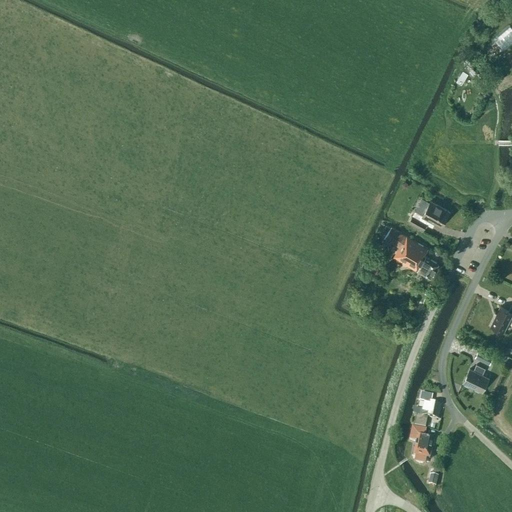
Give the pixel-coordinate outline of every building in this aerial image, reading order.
[(469,60),(465,57),(464,56),(458,62),(473,76),(479,70),(469,60)] [(423,230),(428,220),(441,227),(449,211),(430,201),(422,215),(415,211),(409,222),(423,230)] [(394,258),(416,271),(430,279),(439,264),(424,256),(428,249),(391,228),(384,239),(400,248),(394,258)] [(503,333),(511,315),(511,304),(511,305),(508,311),(500,307),(490,326),(503,333)] [(489,365),(493,358),(478,351),(475,358),(489,365)] [(503,364),(506,357),(501,354),(497,362),(503,364)] [(473,371),(469,369),(463,383),(482,392),(488,378),(482,375),(485,369),(476,365),(473,371)] [(414,426),(425,428),(427,417),(438,419),(440,405),(431,403),(432,395),(421,393),(419,401),(425,402),(423,410),(421,409),(420,415),(416,415),(414,426)] [(426,458),(430,459),(434,438),(425,436),(426,429),(412,427),(409,440),(416,441),(413,455),(419,456),(417,461),(425,463),(426,458)] [(430,474),(428,485),(436,486),(438,476),(430,474)]
